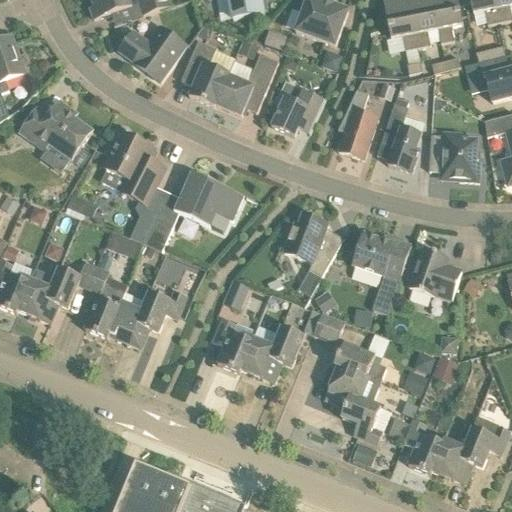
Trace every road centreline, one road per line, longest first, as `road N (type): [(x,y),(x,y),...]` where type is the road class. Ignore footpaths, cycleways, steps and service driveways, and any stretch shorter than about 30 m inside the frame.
road 1 (residential): [(511,218),(456,219),(358,197),(190,131),(104,83),(58,34),(42,0)]
road 2 (tertiary): [(375,511),(0,368)]
